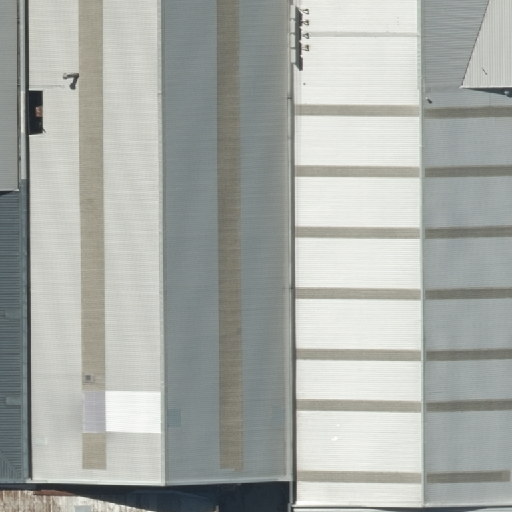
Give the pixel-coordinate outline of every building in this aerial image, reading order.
[(0,0),(0,165),(13,166),(12,0),(0,0)] [(208,441),(271,441),(280,0),(12,0),(13,166),(11,440),(208,441)] [(511,0),(280,0),(271,441),(511,440),(511,0)] [(0,439),(11,440),(13,166),(0,165),(0,439)] [(206,511),(208,441),(0,440),(0,511),(206,511)]
